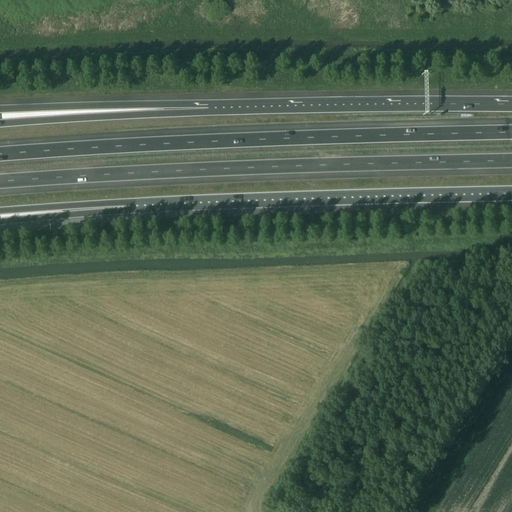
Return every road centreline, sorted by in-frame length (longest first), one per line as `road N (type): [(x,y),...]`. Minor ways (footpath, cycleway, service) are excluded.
road 1 (motorway): [(0,182),(511,160)]
road 2 (motorway): [(511,132),(0,153)]
road 3 (motorway): [(129,201),(511,189)]
road 4 (motorway): [(511,104),(207,108)]
road 5 (motorway): [(207,108),(0,124)]
road 6 (motorway): [(207,108),(0,110)]
road 7 (motorway): [(0,221),(129,201)]
road 8 (motorway): [(0,211),(129,201)]
